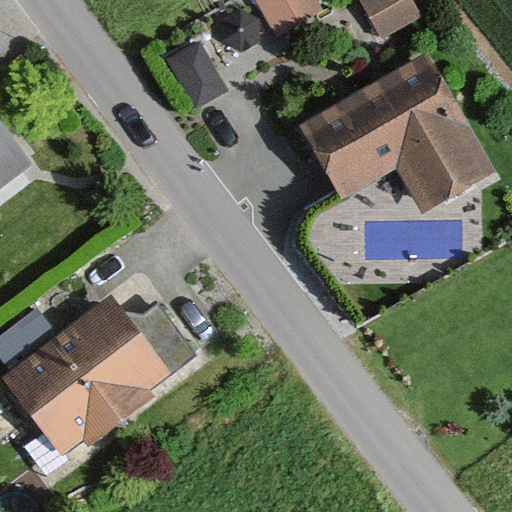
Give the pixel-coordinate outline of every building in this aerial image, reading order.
[(258,0),(271,40),(328,23),(321,0),(258,0)] [(364,0),(386,40),(433,14),(424,0),(364,0)] [(309,128),(345,189),(400,157),(427,204),(489,169),(426,60),(309,128)] [(0,204),(40,174),(0,121),(0,204)] [(112,303),(8,381),(71,465),(176,387),(112,303)]
